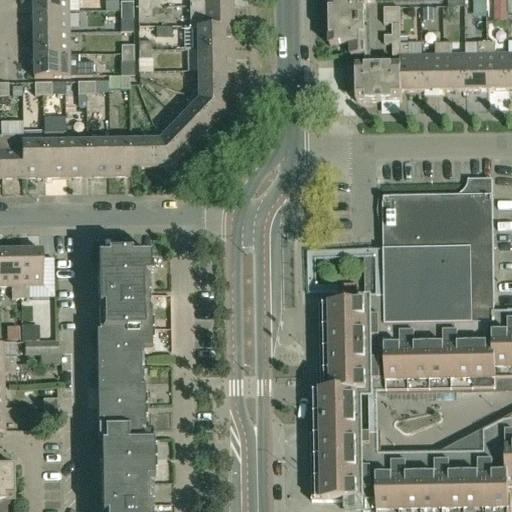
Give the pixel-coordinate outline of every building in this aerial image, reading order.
[(68,15),(67,0),(31,0),(32,15),(68,15)] [(190,0),(190,10),(232,9),(231,0),(190,0)] [(495,23),(508,23),(508,0),(495,1),(495,23)] [(138,2),(138,11),(150,11),(150,1),(138,2)] [(365,3),(375,3),(375,2),(329,3),(330,48),(351,47),(351,59),(366,58),(365,3)] [(120,14),(132,13),(132,5),(120,5),(120,14)] [(232,9),(190,10),(191,31),(232,31),(232,9)] [(401,58),(401,46),(400,9),(384,9),(384,26),(393,26),(393,37),(384,37),(385,46),(393,46),(393,58),(399,58),(401,58)] [(138,11),(138,19),(150,19),(150,11),(138,11)] [(132,13),(120,14),(120,22),(133,22),(132,13)] [(68,15),(32,15),(32,37),(68,36),(68,15)] [(197,53),(232,52),(232,31),(191,31),(185,31),(185,53),(197,53)] [(68,36),(32,37),(33,58),(69,58),(68,36)] [(138,45),(138,54),(151,54),(151,44),(138,45)] [(488,92),(509,92),(508,56),(495,56),(495,44),(487,45),(488,92)] [(423,93),(444,93),(443,45),(435,45),(435,56),(422,57),(423,93)] [(444,93),(466,93),(465,56),(452,56),(452,45),(443,45),(444,93)] [(488,92),(487,45),(478,45),(478,56),(465,56),(466,93),(488,92)] [(402,94),(423,93),(422,57),(409,57),(409,46),(401,46),(401,58),(399,58),(400,68),(401,68),(401,94),(402,94)] [(121,57),(133,57),(133,48),(121,48),(121,57)] [(232,52),(197,53),(198,74),(233,74),(232,52)] [(133,57),(121,57),(121,65),(133,65),(133,57)] [(33,81),(64,80),(94,80),(93,64),(79,64),(79,58),(69,58),(33,58),(33,81)] [(401,68),(400,68),(344,69),(344,95),(356,95),(356,104),(402,103),(402,94),(401,94),(401,68)] [(130,143),(131,180),(132,180),(131,171),(170,170),(225,113),(224,75),(233,75),(233,74),(198,74),(198,94),(193,94),(188,105),(192,109),(165,137),(161,133),(150,138),(150,143),(130,143)] [(120,79),(121,92),(129,91),(129,79),(120,79)] [(86,97),(86,84),(77,85),(77,97),(86,97)] [(86,84),(86,97),(94,97),(94,84),(86,84)] [(0,85),(0,98),(8,99),(8,86),(0,85)] [(43,98),(43,85),(34,86),(34,98),(43,98)] [(43,85),(43,98),(51,98),(51,85),(43,85)] [(44,145),(44,181),(66,181),(65,145),(64,145),(63,134),(44,135),(44,145)] [(0,139),(1,182),(23,182),(22,138),(0,139)] [(44,181),(44,145),(24,145),(24,138),(22,138),(23,182),(44,181)] [(131,180),(130,143),(108,144),(109,180),(131,180)] [(88,180),(87,144),(65,145),(66,181),(88,180)] [(109,180),(108,144),(87,144),(88,180),(109,180)] [(452,198),(383,199),(383,252),(364,252),(365,306),(342,307),(320,308),(322,395),(321,395),(320,409),(321,427),(311,427),(312,481),(312,504),(349,503),(349,509),(363,509),(363,511),(511,511),(511,420),(506,423),(506,456),(378,458),(377,436),(357,436),(357,409),(356,395),(495,392),(511,382),(511,314),(494,315),(492,181),(468,182),(468,184),(468,186),(467,188),(466,190),(465,191),(464,193),(462,195),(460,196),(458,197),(456,198),(454,198),(452,198)] [(0,253),(0,288),(11,288),(11,302),(19,301),(19,253),(0,253)] [(19,253),(19,301),(28,301),(28,288),(42,288),(41,253),(19,253)] [(105,256),(97,257),(98,333),(96,333),(98,445),(100,445),(101,511),(151,511),(151,487),(152,487),(151,442),(143,442),(142,388),(141,388),(140,355),(150,354),(149,310),(148,310),(147,278),(149,278),(148,255),(132,256),(132,255),(105,255),(105,256)] [(59,358),(58,343),(25,343),(25,358),(59,358)] [(0,367),(14,367),(14,359),(1,359),(1,345),(0,345),(0,367)] [(14,376),(14,367),(0,367),(0,389),(2,390),(2,376),(14,376)] [(56,410),(56,401),(42,401),(42,410),(56,410)] [(56,418),(56,410),(42,410),(43,418),(56,418)] [(0,466),(0,433),(3,434),(2,411),(0,411),(0,511),(6,511),(6,507),(14,507),(13,467),(0,466)]
